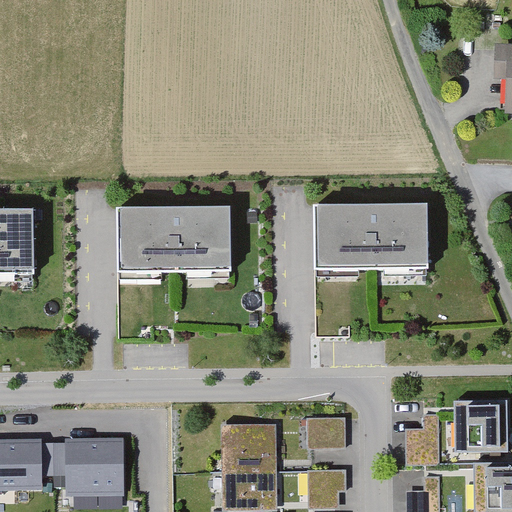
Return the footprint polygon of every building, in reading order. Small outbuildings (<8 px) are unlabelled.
[(511,48),(496,49),(495,80),(507,80),(506,115),(511,115),(511,48)] [(316,209),(317,271),(426,269),(426,208),(316,209)] [(119,212),(120,274),(230,272),(229,211),(119,212)] [(0,212),(0,273),(32,273),(31,212),(0,212)] [(507,402),(454,402),(455,454),(508,454),(507,402)] [(438,467),(438,415),(423,415),(423,431),(405,431),(405,467),(438,467)] [(344,421),(309,421),(309,450),(345,450),(344,421)] [(276,427),(221,428),(222,467),(277,467),(276,427)] [(41,438),(0,437),(0,491),(41,491),(41,438)] [(125,437),(64,439),(65,498),(126,497),(125,437)] [(511,511),(511,465),(474,466),(474,511),(511,511)] [(277,467),(222,467),(222,511),(277,511),(277,467)] [(344,473),(308,474),(309,510),(338,510),(338,491),(345,491),(344,473)] [(440,511),(440,478),(425,478),(425,493),(407,494),(407,511),(440,511)]
